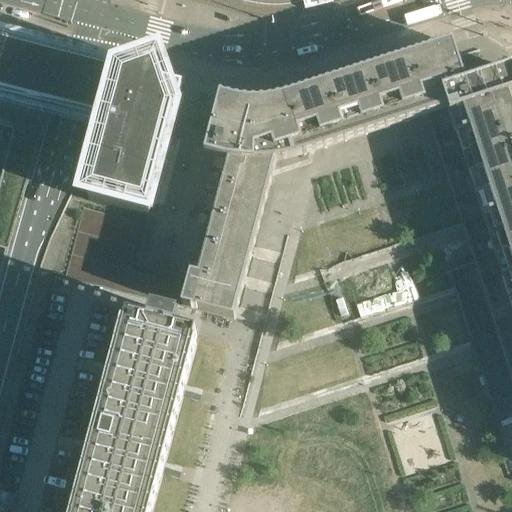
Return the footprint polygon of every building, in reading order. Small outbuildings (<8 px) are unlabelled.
[(511,66),(509,58),(501,32),(465,43),(454,47),(453,44),(343,80),(286,98),(279,100),(272,101),(264,102),(259,102),(252,102),(244,102),(237,101),(232,100),(225,97),(221,96),(176,265),(166,302),(235,320),(251,258),(256,260),(279,160),(361,134),(429,113),(452,184),(463,222),(469,239),(476,260),(502,345),(511,377),(511,66)] [(26,83),(35,49),(0,40),(0,97),(19,103),(24,82),(26,83)] [(156,189),(183,87),(162,82),(158,68),(137,75),(113,69),(80,61),(60,56),(35,49),(26,83),(24,82),(19,103),(65,115),(109,127),(105,144),(104,144),(89,201),(149,217),(154,197),(160,199),(162,190),(156,189)] [(150,511),(162,468),(177,413),(183,390),(197,336),(159,326),(132,319),(83,511),(150,511)] [(244,499),(244,511),(259,511),(260,499),(244,499)]
